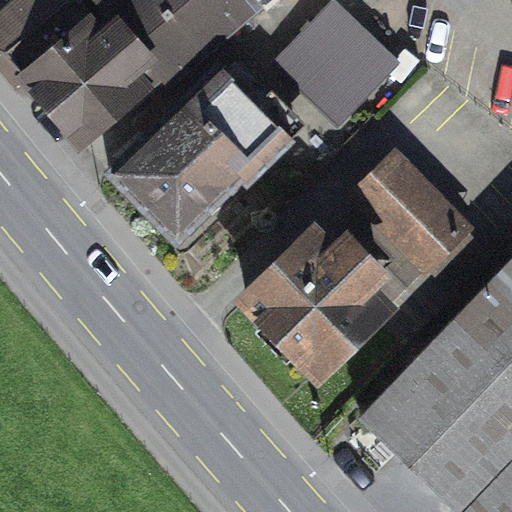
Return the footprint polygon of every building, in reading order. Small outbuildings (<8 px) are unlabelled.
[(0,62),(20,86),(29,79),(108,12),(158,72),(167,83),(261,3),(268,10),(279,0),(22,0),(0,19),(0,62)] [(391,66),(332,11),(281,64),(340,120),(391,66)] [(142,86),(158,72),(108,12),(29,79),(82,142),(145,89),(142,86)] [(220,66),(112,174),(179,241),(245,175),(251,181),(293,140),(220,66)] [(486,252),(395,158),(358,194),(449,288),(486,252)] [(314,234),(247,299),(319,373),(386,309),(367,289),(382,274),(348,240),(334,254),(314,234)] [(511,511),(511,264),(365,417),(463,511),(511,511)]
